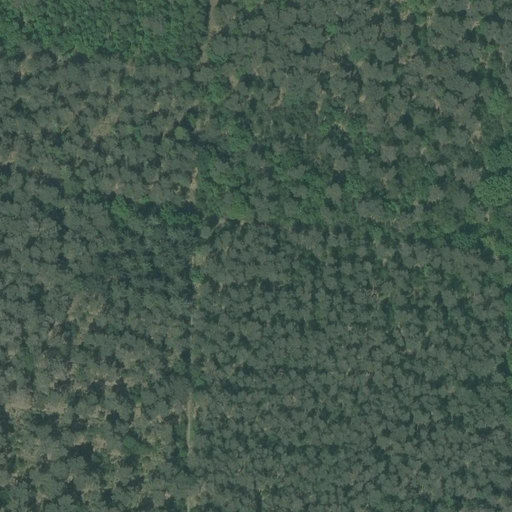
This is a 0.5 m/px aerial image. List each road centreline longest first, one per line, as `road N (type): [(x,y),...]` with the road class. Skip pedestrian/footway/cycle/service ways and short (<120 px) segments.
road 1 (track): [(511,262),(195,218),(0,173)]
road 2 (track): [(187,511),(203,78),(217,0)]
road 3 (track): [(511,457),(504,186)]
